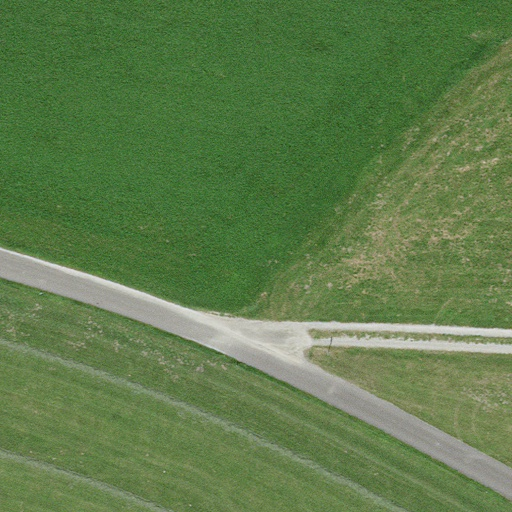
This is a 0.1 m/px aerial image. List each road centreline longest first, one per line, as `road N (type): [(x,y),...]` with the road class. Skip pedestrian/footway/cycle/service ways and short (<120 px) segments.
road 1 (track): [(0,260),(244,344),(511,483)]
road 2 (track): [(244,344),(511,349)]
